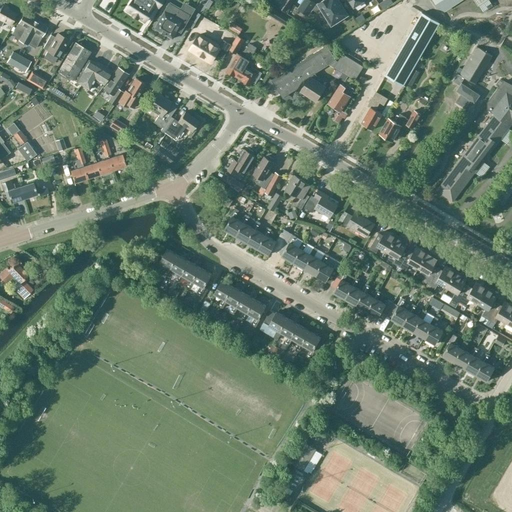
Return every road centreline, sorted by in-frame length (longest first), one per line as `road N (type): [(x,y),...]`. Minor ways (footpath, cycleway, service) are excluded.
road 1 (residential): [(431,373),(207,242),(172,186)]
road 2 (unclassified): [(511,266),(243,112)]
road 3 (unclassified): [(243,112),(77,16)]
road 4 (residential): [(11,238),(172,186)]
road 5 (residential): [(438,511),(511,374)]
